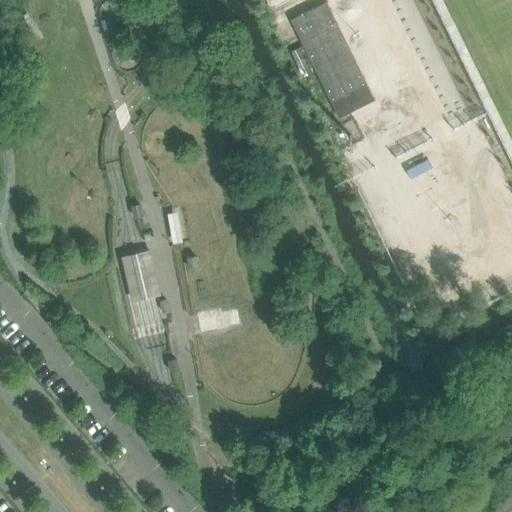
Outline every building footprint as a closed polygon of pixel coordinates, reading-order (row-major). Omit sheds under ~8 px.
[(375,101),(327,2),(292,19),(340,117),(375,101)] [(127,31),(124,21),(114,24),(117,34),(127,31)] [(312,70),(302,47),(291,52),(301,75),(312,70)] [(362,141),(356,130),(349,134),(354,144),(362,141)] [(354,147),(347,133),(334,140),(340,153),(354,147)] [(143,216),(140,205),(132,207),(135,218),(143,216)] [(178,212),(168,214),(173,244),(184,242),(178,212)] [(434,248),(411,259),(433,303),(455,293),(434,248)] [(128,256),(122,257),(133,302),(138,301),(144,299),(150,298),(155,296),(162,295),(152,250),(144,252),(139,253),(133,255),(128,256)] [(197,256),(187,258),(189,269),(199,268),(197,256)] [(179,370),(176,359),(168,361),(170,372),(179,370)]
